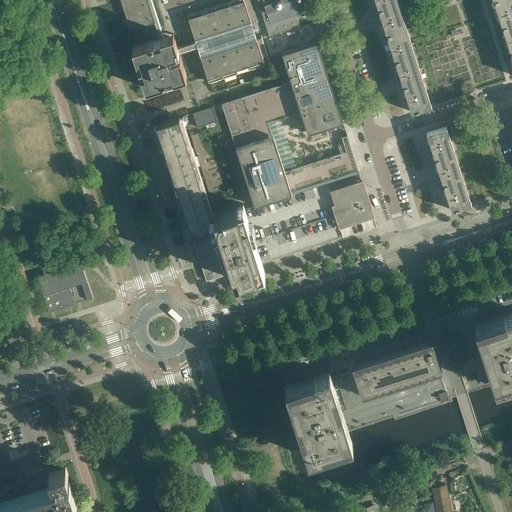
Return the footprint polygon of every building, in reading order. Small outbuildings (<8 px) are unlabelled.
[(256,19),(249,0),(231,0),(187,14),(196,41),(176,47),(177,46),(173,33),(164,36),(151,0),(121,0),(130,29),(155,22),(160,38),(132,47),(145,88),(186,74),(180,55),(179,55),(170,58),(170,59),(168,60),(167,56),(197,46),(209,82),(265,64),(264,62),(269,60),(262,38),(257,39),(254,30),(251,21),(256,19)] [(302,9),(300,0),(299,0),(257,0),(269,36),(299,26),(299,25),(299,24),(299,23),(299,22),(299,21),(299,20),(298,20),(298,19),(297,18),(296,17),(304,14),(304,15),(303,12),(305,11),(304,8),(302,9)] [(398,2),(397,0),(375,0),(379,9),(398,2)] [(511,22),(511,0),(494,0),(502,26),(511,22)] [(407,28),(402,15),(398,2),(379,9),(387,35),(407,28)] [(511,50),(511,22),(502,26),(510,51),(511,50)] [(415,54),(411,41),(407,28),(387,35),(395,60),(415,54)] [(285,171),(269,121),(301,111),(308,133),(343,121),(317,41),(282,52),(292,84),(293,88),(289,89),(287,82),(222,103),(255,205),(359,172),(347,134),(341,136),(346,151),(285,171)] [(423,79),(419,67),(415,54),(395,60),(403,86),(423,79)] [(431,105),(427,92),(423,79),(403,86),(412,112),(431,105)] [(217,121),(212,106),(193,112),(197,127),(217,121)] [(234,278),(264,268),(262,262),(273,259),(266,236),(255,239),(243,203),(213,213),(214,215),(211,216),(179,117),(157,124),(192,234),(207,280),(232,272),(234,278)] [(455,152),(451,139),(446,126),(427,132),(435,158),(455,152)] [(463,177),(459,165),(455,152),(435,158),(443,183),(463,177)] [(471,203),(467,190),(463,177),(443,183),(451,209),(471,203)] [(376,226),(373,216),(375,215),(363,178),(330,189),(335,203),(334,203),(338,213),(266,236),(273,259),(282,256),(376,226)] [(82,283),(87,281),(81,262),(37,276),(49,312),(75,303),(69,286),(82,283)] [(87,281),(82,283),(87,299),(93,298),(87,281)] [(511,309),(489,317),(490,320),(475,325),(482,346),(483,346),(485,351),(483,352),(493,383),(495,387),(511,381),(511,309)] [(348,431),(441,401),(439,394),(446,391),(439,369),(362,393),(353,368),(430,343),(428,336),(345,363),(348,373),(334,377),(331,367),(306,375),(307,379),(329,372),(342,412),(339,413),(342,421),(345,420),(348,431)] [(433,342),(430,343),(353,368),(362,393),(439,369),(441,368),(433,342)] [(342,421),(339,413),(342,412),(329,372),(307,379),(307,380),(301,382),(301,381),(285,386),(304,446),(305,445),(308,456),(323,451),(322,448),(351,439),(348,431),(345,420),(342,421)] [(449,399),(446,391),(439,394),(441,401),(449,399)] [(0,511),(44,511),(70,504),(76,502),(69,482),(64,484),(62,476),(68,474),(66,466),(53,470),(52,466),(33,471),(38,486),(52,481),(52,479),(55,478),(56,487),(0,504),(0,511)] [(436,511),(452,511),(447,484),(431,487),(436,511)]
